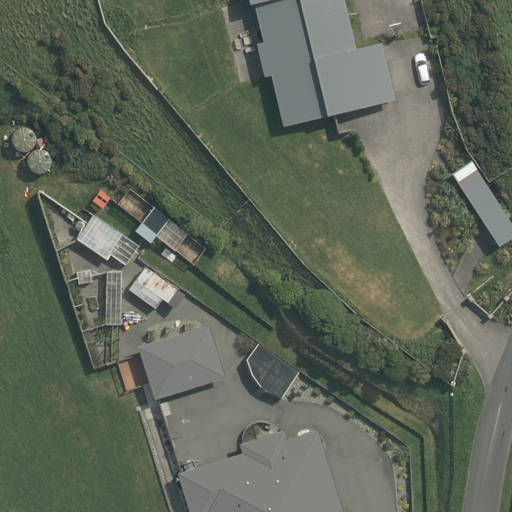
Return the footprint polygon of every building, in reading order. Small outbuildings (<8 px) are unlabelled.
[(283,127),(395,100),(381,43),(355,48),(343,0),(247,0),(249,4),(253,4),(263,42),(257,43),(264,77),(271,76),(283,127)] [(13,133),(10,138),(10,144),(13,148),(17,152),(22,153),(28,152),(32,149),(34,144),(34,138),(32,133),(28,130),(22,129),(17,130),(13,133)] [(29,155),(26,160),(26,165),(29,170),(33,174),(38,175),(44,174),(48,170),(50,165),(50,160),(48,155),(44,152),(38,150),(33,152),(29,155)] [(511,214),(482,165),(456,180),(499,252),(511,244),(511,214)] [(96,215),(78,243),(106,261),(124,233),(96,215)] [(131,295),(156,311),(162,301),(170,306),(182,288),(148,267),(131,295)] [(209,324),(138,346),(154,400),(226,377),(209,324)] [(343,511),(317,430),(287,439),(284,430),(239,443),(242,453),(177,473),(189,511),(343,511)]
